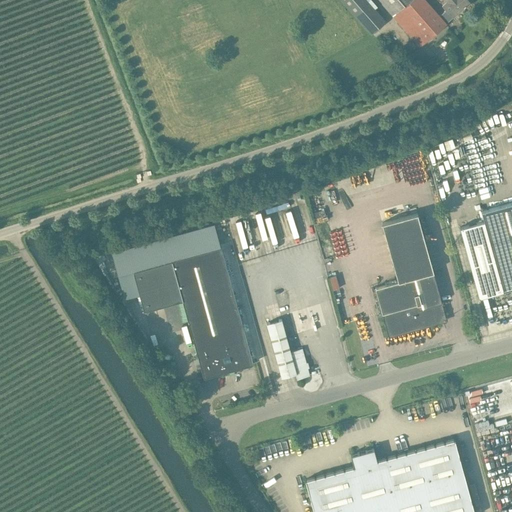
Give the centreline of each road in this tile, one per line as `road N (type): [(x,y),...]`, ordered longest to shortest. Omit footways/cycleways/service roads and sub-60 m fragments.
road 1 (unclassified): [(0,234),(404,104),(482,63),(511,27)]
road 2 (unknown): [(396,377),(357,218),(365,203),(412,189),(430,205),(468,357)]
road 3 (unclassified): [(261,511),(229,460),(227,437),(237,423),(511,345)]
road 4 (unknown): [(390,431),(457,423),(490,511)]
